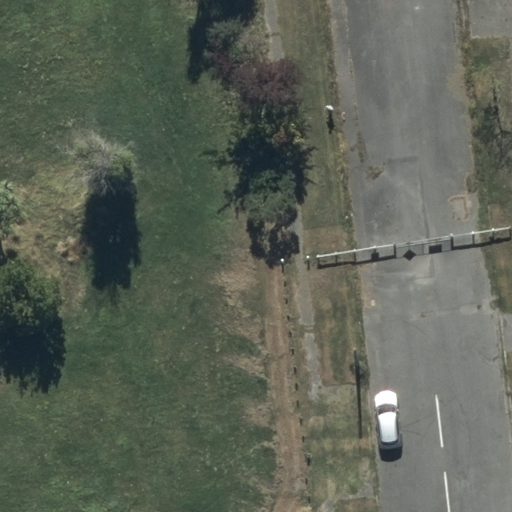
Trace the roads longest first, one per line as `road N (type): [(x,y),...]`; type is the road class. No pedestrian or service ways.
road 1 (residential): [(447,511),(416,242)]
road 2 (track): [(416,242),(388,0)]
